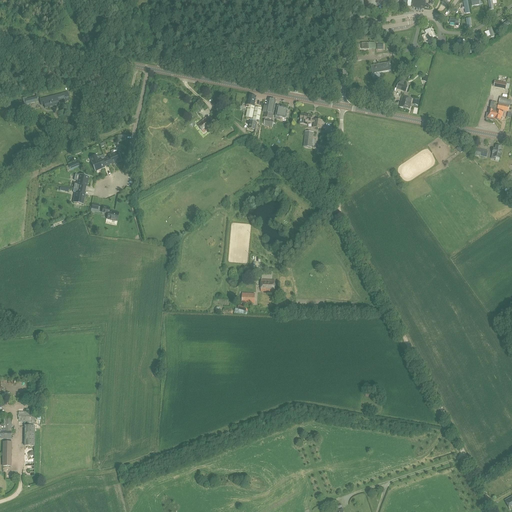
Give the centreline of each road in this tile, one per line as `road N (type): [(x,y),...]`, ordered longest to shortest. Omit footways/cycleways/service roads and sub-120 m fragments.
road 1 (primary): [(342,106),(0,39)]
road 2 (track): [(451,428),(339,210),(341,126)]
road 3 (track): [(339,210),(198,97),(183,74)]
road 4 (primary): [(511,139),(342,106)]
